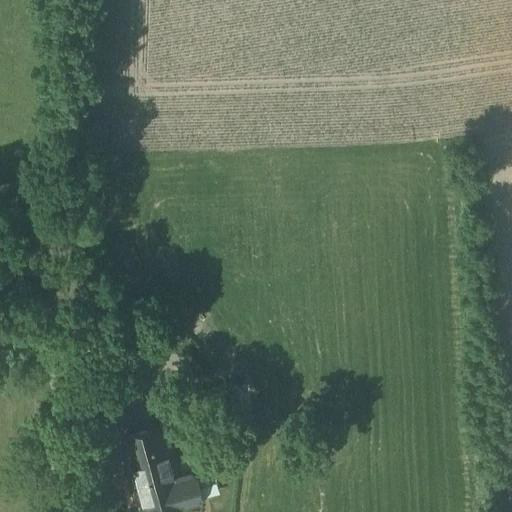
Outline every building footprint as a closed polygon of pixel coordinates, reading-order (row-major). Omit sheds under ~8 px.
[(93,190),(77,190),(77,216),(94,216),(93,190)] [(135,357),(104,338),(86,368),(117,387),(135,357)] [(95,379),(76,377),(73,401),(92,403),(95,379)] [(163,426),(123,437),(139,493),(137,494),(142,511),(157,511),(184,505),(184,504),(199,500),(202,495),(197,477),(192,474),(177,478),(163,426)] [(91,446),(76,446),(76,472),(92,471),(91,446)]
